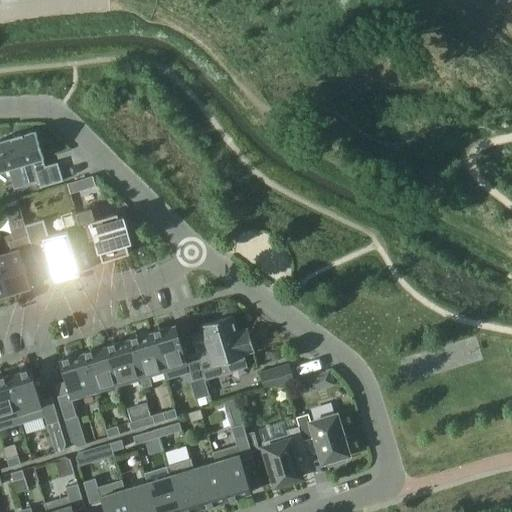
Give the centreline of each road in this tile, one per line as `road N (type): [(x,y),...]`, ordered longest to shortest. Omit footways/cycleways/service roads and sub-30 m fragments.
road 1 (residential): [(327,511),(394,485),(365,384),(352,365),(200,253)]
road 2 (residential): [(200,253),(52,111),(0,108)]
road 3 (residential): [(0,328),(167,276),(200,253)]
